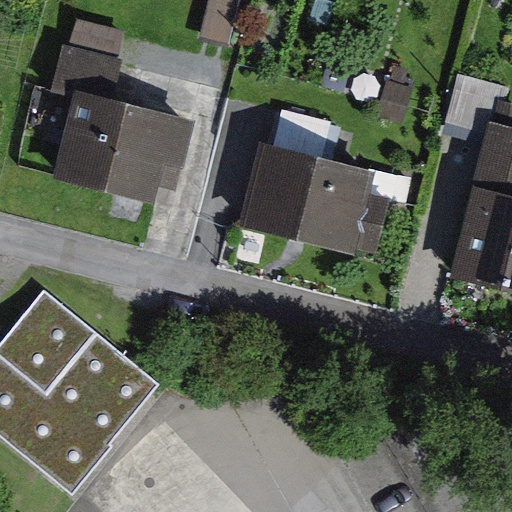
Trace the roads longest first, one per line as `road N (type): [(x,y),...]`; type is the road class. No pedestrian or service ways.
road 1 (residential): [(511,357),(0,235)]
road 2 (unknown): [(170,511),(184,475),(230,437),(289,431),(340,452),(389,511)]
